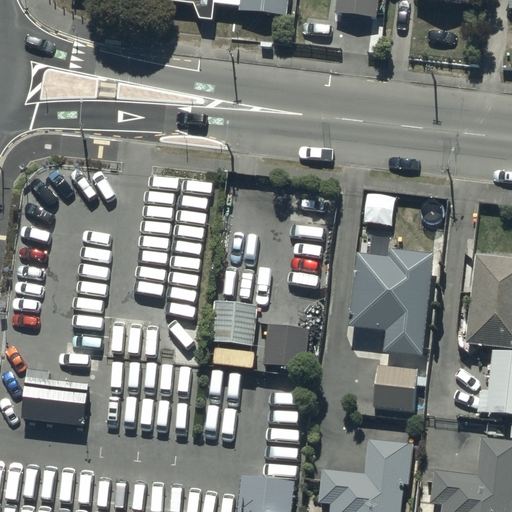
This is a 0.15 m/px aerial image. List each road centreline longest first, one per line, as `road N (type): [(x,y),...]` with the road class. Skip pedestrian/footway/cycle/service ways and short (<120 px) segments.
road 1 (tertiary): [(250,107),(511,137)]
road 2 (tertiary): [(1,39),(207,83),(250,107)]
road 3 (tertiary): [(250,107),(202,119),(0,117)]
